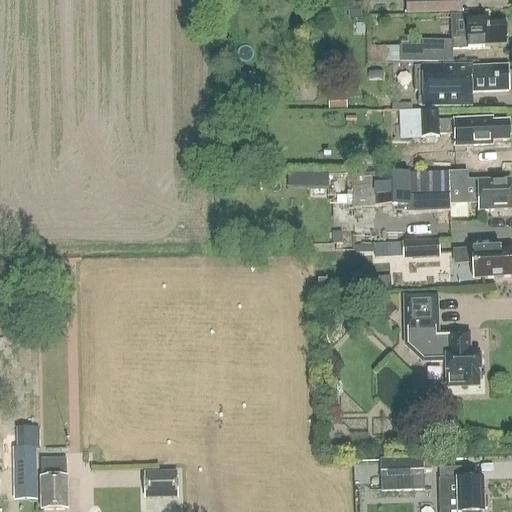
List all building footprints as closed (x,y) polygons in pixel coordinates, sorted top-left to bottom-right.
[(408,15),(461,13),(461,0),(436,0),(408,1),(408,15)] [(451,51),(454,51),(485,50),(485,45),(506,44),(505,25),(489,25),(489,18),(467,18),(468,32),(450,33),(450,43),(447,43),(445,43),(433,42),(420,42),(420,48),(399,48),(398,63),(451,64),(451,51)] [(423,68),(423,69),(413,69),(414,94),(424,94),(424,108),(456,107),(472,107),(472,93),(509,92),(508,67),(472,68),(472,66),(471,66),(423,68)] [(256,110),(256,77),(229,77),(229,110),(256,110)] [(420,139),(420,113),(399,114),(399,140),(420,139)] [(488,143),(509,142),(508,124),(492,125),(492,120),(438,122),(438,115),(421,115),(421,140),(438,139),(438,136),(454,136),(454,147),(488,146),(488,143)] [(410,169),(409,150),(386,151),(386,145),(361,146),(362,171),(410,169)] [(511,211),(511,206),(511,204),(511,198),(510,196),(510,183),(493,184),(493,182),(478,182),(478,183),(467,183),(467,174),(353,177),(354,210),(408,209),(409,215),(451,214),(450,204),(478,203),(478,212),(511,211)] [(439,259),(438,241),(401,244),(402,261),(439,259)] [(390,264),(389,247),(375,247),(375,264),(390,264)] [(498,250),(466,252),(453,253),(454,266),(472,264),(473,280),(511,277),(511,260),(510,261),(510,254),(498,254),(498,250)] [(386,322),(396,311),(380,296),(370,307),(386,322)] [(480,376),(479,352),(469,352),(468,334),(437,335),(436,297),(405,298),(406,346),(423,362),(446,362),(447,387),(478,386),(478,376),(480,376)] [(40,511),(67,510),(65,460),(40,461),(41,478),(38,478),(40,511)] [(380,495),(424,492),(422,460),(379,462),(380,495)] [(446,500),(439,500),(439,511),(483,511),(483,510),(487,509),(486,497),(483,497),(482,480),(464,481),(463,469),(439,470),(440,482),(445,482),(446,500)] [(177,500),(176,473),(143,474),(144,501),(177,500)] [(36,501),(35,482),(23,482),(24,489),(15,489),(16,501),(36,501)]
